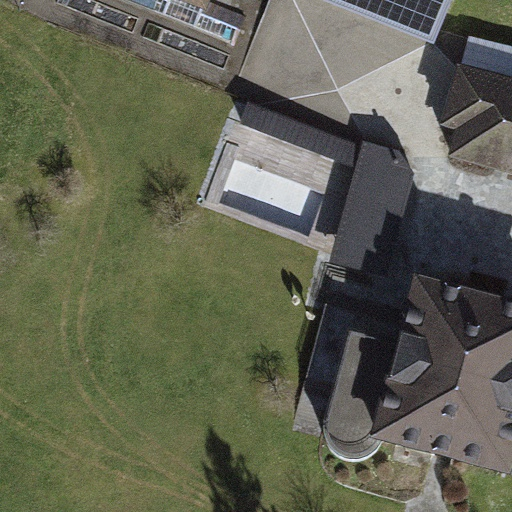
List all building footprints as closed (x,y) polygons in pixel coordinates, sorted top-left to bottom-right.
[(124,0),(234,44),(245,19),(210,5),(212,0),(124,0)] [(454,0),(321,0),(436,46),(454,0)] [(511,78),(458,64),(441,127),(455,130),(448,158),(511,175),(511,78)] [(356,170),(332,259),(387,276),(414,177),(402,153),(362,143),(360,148),(249,103),(241,122),(356,170)] [(511,469),(511,303),(419,280),(402,345),(349,331),(325,422),(328,436),(335,450),(347,457),(362,457),(373,453),(381,442),(510,475),(511,469)]
